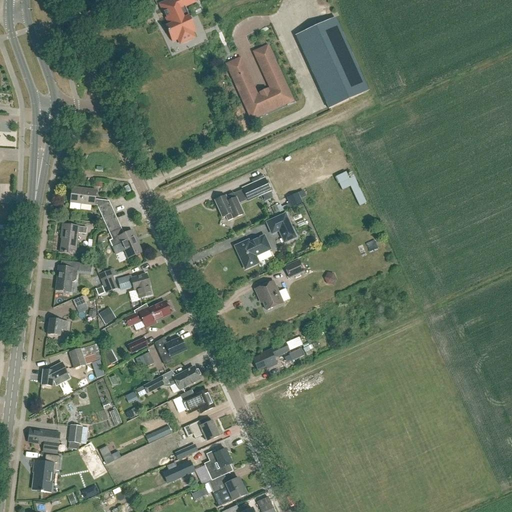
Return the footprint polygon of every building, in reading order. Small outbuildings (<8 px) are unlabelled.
[(195,0),(170,0),(169,0),(160,5),(162,10),(169,26),(165,27),(167,31),(172,42),(178,39),(180,45),(183,43),(195,38),(192,33),(196,31),(189,17),(183,19),(179,10),(185,7),(196,2),(195,0)] [(330,110),(371,91),(337,18),(296,36),(330,110)] [(256,51),(272,88),(242,101),(251,121),(293,102),(268,46),(256,51)] [(226,65),(236,88),(248,82),(238,60),(234,62),(233,62),(227,65),(226,65)] [(248,202),(270,192),(264,179),(242,189),(248,202)] [(100,213),(111,208),(109,202),(95,200),(96,191),(72,188),(69,209),(79,210),(80,204),(97,206),(100,213)] [(235,198),(233,193),(225,197),(225,196),(215,201),(222,218),(226,217),(228,222),(243,215),(236,198),(235,198)] [(291,208),(302,203),(298,193),(287,198),(291,208)] [(102,219),(114,214),(111,208),(100,213),(102,219)] [(297,238),(285,213),(266,222),(272,235),(278,232),(284,244),(297,238)] [(105,225),(117,219),(114,214),(102,219),(105,225)] [(117,219),(105,225),(108,231),(119,225),(117,219)] [(86,235),(87,229),(78,228),(78,227),(63,226),(60,249),(75,251),(77,234),(86,235)] [(109,234),(112,240),(109,241),(111,247),(121,243),(128,259),(142,253),(132,231),(124,235),(121,229),(109,234)] [(270,250),(264,237),(249,244),(248,242),(236,247),(245,269),(258,264),(255,256),(270,250)] [(289,279),(304,272),(299,261),(284,268),(289,279)] [(80,264),(71,263),(70,269),(58,267),(55,291),(70,293),(71,283),(73,283),(76,281),(77,269),(79,269),(80,264)] [(110,271),(99,275),(101,281),(112,277),(110,271)] [(336,280),(334,274),(328,273),(325,279),(327,284),(333,285),(336,280)] [(131,278),(131,276),(117,280),(121,291),(134,288),(134,291),(137,290),(139,299),(151,295),(149,287),(150,287),(146,274),(131,278)] [(117,288),(112,277),(101,281),(105,292),(117,288)] [(283,304),(273,282),(255,290),(259,299),(261,298),(266,311),(283,304)] [(76,309),(90,302),(86,295),(72,301),(76,309)] [(170,314),(164,302),(148,310),(146,304),(132,312),(134,316),(126,319),(129,325),(142,319),(146,327),(155,323),(155,321),(170,314)] [(106,310),(99,315),(105,325),(113,320),(106,310)] [(66,331),(68,322),(62,321),(49,319),(47,335),(60,337),(61,331),(66,331)] [(132,354),(148,347),(144,338),(128,346),(132,354)] [(186,350),(180,338),(167,344),(164,339),(155,344),(164,365),(173,362),(171,357),(186,350)] [(261,355),(261,356),(252,360),(258,371),(266,367),(267,370),(277,365),(274,358),(295,349),(292,341),(261,355)] [(81,349),(69,353),(74,370),(86,366),(101,361),(95,345),(81,349)] [(292,361),(304,356),(301,349),(289,355),(292,361)] [(146,368),(154,364),(149,353),(142,357),(146,368)] [(43,371),(41,386),(52,387),(53,381),(56,385),(69,378),(67,374),(62,363),(51,368),(51,372),(43,371)] [(194,367),(169,380),(172,386),(176,384),(180,391),(200,380),(194,367)] [(144,386),(147,393),(147,394),(165,385),(161,377),(143,386),(144,386)] [(136,390),(140,397),(147,393),(144,386),(136,390)] [(215,408),(207,391),(194,397),(192,391),(180,397),(187,411),(197,406),(201,415),(215,408)] [(134,393),(125,397),(128,404),(137,399),(134,393)] [(202,427),(200,422),(184,429),(188,439),(194,436),(195,440),(204,436),(207,442),(219,437),(213,422),(202,427)] [(69,443),(79,444),(81,444),(82,427),(70,426),(68,443),(69,443)] [(161,439),(172,433),(169,426),(157,432),(161,439)] [(59,433),(31,430),(31,432),(29,432),(28,441),(30,441),(30,443),(44,445),(43,452),(57,454),(59,433)] [(83,459),(96,451),(91,443),(78,450),(78,451),(83,459)] [(186,456),(197,451),(195,445),(184,450),(186,456)] [(107,447),(99,451),(103,459),(111,455),(107,447)] [(208,483),(208,484),(225,476),(224,476),(233,472),(230,465),(232,465),(225,450),(216,454),(215,451),(206,455),(210,462),(204,464),(212,482),(208,483)] [(59,472),(60,457),(45,456),(45,463),(35,462),(33,474),(34,474),(33,490),(41,491),(41,493),(50,494),(53,471),(59,472)] [(199,462),(182,467),(184,474),(201,468),(199,462)] [(107,467),(110,474),(119,470),(116,463),(107,467)] [(175,463),(166,467),(173,482),(184,477),(179,466),(176,467),(175,463)] [(225,476),(208,484),(213,495),(227,488),(233,501),(245,495),(238,479),(228,484),(225,476)] [(96,487),(89,490),(92,497),(99,494),(96,487)] [(192,495),(195,501),(209,494),(206,488),(192,495)]
